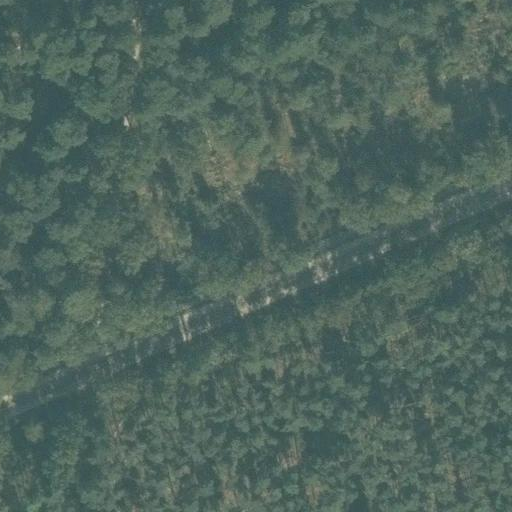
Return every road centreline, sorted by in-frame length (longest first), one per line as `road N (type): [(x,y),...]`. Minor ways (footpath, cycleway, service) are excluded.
road 1 (unclassified): [(0,408),(511,183)]
road 2 (track): [(90,347),(136,0)]
road 3 (track): [(55,511),(85,427),(90,347)]
